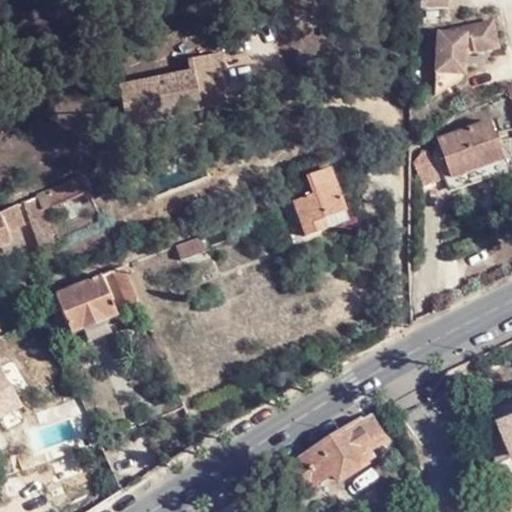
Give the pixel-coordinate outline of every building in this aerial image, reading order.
[(444,0),(416,0),(418,16),(445,14),(444,0)] [(489,34),(434,46),(433,85),(462,87),(463,66),(497,60),(489,34)] [(188,75),(195,113),(227,107),(218,56),(186,62),(188,75)] [(195,113),(188,75),(116,87),(124,136),(148,131),(146,122),(195,113)] [(462,87),(433,85),(431,109),(462,91),(462,87)] [(510,157),(495,120),(438,142),(452,179),(510,157)] [(344,215),(331,173),(300,183),(305,200),(293,205),(305,240),(325,233),(321,224),(344,215)] [(38,198),(43,215),(52,210),(53,211),(91,193),(84,177),(38,198)] [(37,198),(24,204),(41,252),(54,248),(43,215),(38,198),(37,198)] [(26,227),(18,207),(0,215),(0,218),(8,234),(9,234),(26,227)] [(0,250),(13,245),(9,234),(8,234),(0,218),(0,250)] [(140,310),(122,270),(111,275),(129,315),(140,310)] [(116,319),(101,279),(55,295),(70,336),(116,319)] [(370,420),(282,475),(297,500),(336,476),(340,484),(374,463),(369,454),(385,444),(370,420)] [(511,427),(491,435),(504,468),(511,464),(511,427)]
